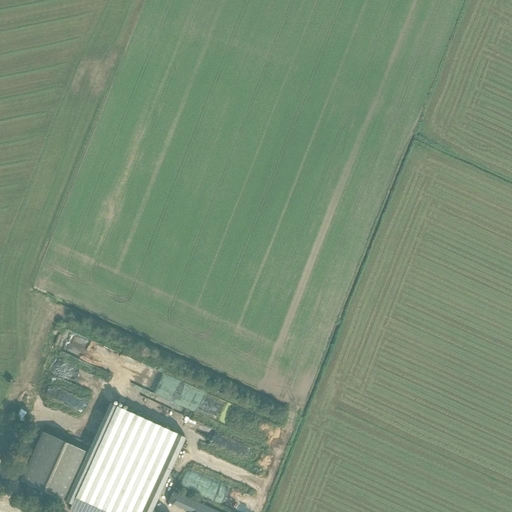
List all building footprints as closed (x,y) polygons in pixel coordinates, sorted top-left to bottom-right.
[(171,382),(164,398),(184,406),(185,403),(181,401),(183,396),(187,398),(191,391),(171,382)] [(62,508),(71,511),(148,511),(183,437),(110,404),(62,508)] [(15,415),(24,420),(28,414),(19,408),(15,415)] [(20,481),(64,502),(87,453),(43,433),(20,481)] [(172,504),(177,494),(172,491),(167,502),(172,504)] [(188,511),(195,511),(199,504),(177,494),(172,504),(188,511)]
